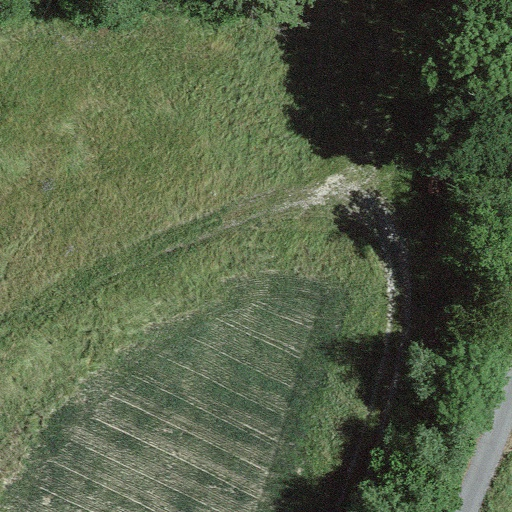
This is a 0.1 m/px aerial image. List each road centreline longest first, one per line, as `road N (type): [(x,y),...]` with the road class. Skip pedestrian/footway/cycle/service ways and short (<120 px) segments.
road 1 (track): [(352,511),(388,378),(399,288),(397,250),(381,221),(347,200),(305,195),(110,264)]
road 2 (residential): [(463,511),(511,390)]
